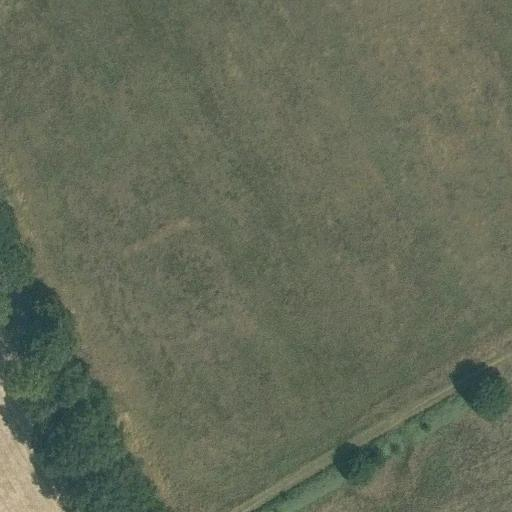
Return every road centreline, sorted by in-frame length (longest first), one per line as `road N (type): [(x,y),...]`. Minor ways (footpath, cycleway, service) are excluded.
road 1 (track): [(244,511),(511,357)]
road 2 (tertiary): [(131,511),(0,272)]
